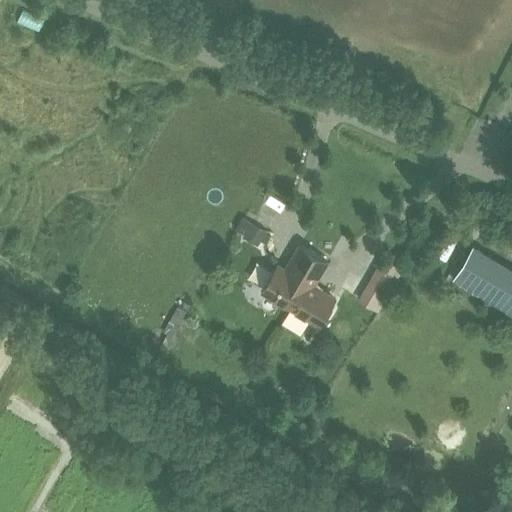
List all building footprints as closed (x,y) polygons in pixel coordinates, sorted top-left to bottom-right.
[(191,82),(204,70),(197,63),(184,75),(191,82)] [(511,310),(511,265),(474,243),(454,276),(511,310)] [(300,278),(316,253),(301,244),(288,265),(290,266),(287,270),(278,265),(264,289),(273,294),(271,297),(281,303),(283,300),(293,306),(307,282),(300,278)] [(307,282),(293,306),(321,323),(323,319),(329,317),(334,309),(332,303),(335,299),(313,286),(328,261),(316,253),(300,278),(307,282)] [(371,277),(359,298),(380,311),(393,289),(383,284),(371,277)]
